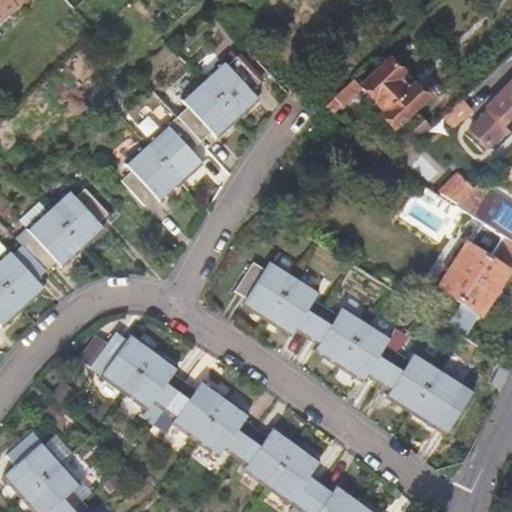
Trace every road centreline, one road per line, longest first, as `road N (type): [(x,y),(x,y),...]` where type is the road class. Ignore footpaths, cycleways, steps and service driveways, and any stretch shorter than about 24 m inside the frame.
road 1 (residential): [(459,511),(173,310)]
road 2 (residential): [(173,310),(219,225),(306,125)]
road 3 (residential): [(173,310),(139,297),(90,304),(68,316),(0,387)]
road 4 (residential): [(462,511),(511,399)]
